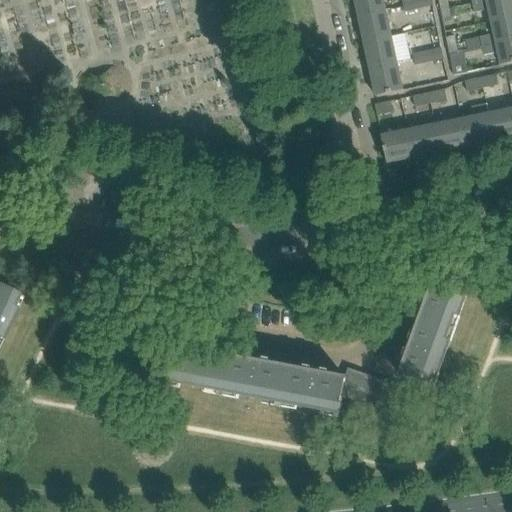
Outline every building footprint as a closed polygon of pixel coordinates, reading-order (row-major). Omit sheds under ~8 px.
[(358,5),(361,16),(387,10),(384,0),(355,0),(356,5),(358,5)] [(402,0),(403,5),(405,11),(419,8),(417,0),(402,0)] [(417,0),(419,8),(433,5),(432,0),(417,0)] [(438,0),(441,10),(450,8),(448,0),(438,0)] [(511,0),(488,0),(473,4),(475,12),(488,9),(491,22),(511,17),(511,0)] [(450,8),(441,10),(444,26),(453,24),(450,8)] [(361,27),(365,43),(388,38),(386,26),(390,25),(387,10),(361,16),(363,27),(361,27)] [(511,17),(491,22),(494,35),(481,38),(482,47),(511,40),(511,17)] [(446,37),(449,53),(458,52),(455,36),(446,37)] [(370,58),(372,69),(398,64),(395,49),(391,50),(388,38),(365,43),(368,58),(370,58)] [(511,40),(482,47),(458,52),(449,53),(454,76),(469,73),(466,57),(484,54),(484,56),(498,53),(500,65),(511,62),(511,40)] [(430,62),(444,59),(442,47),(428,50),(430,62)] [(430,62),(428,50),(413,53),(416,65),(430,62)] [(401,77),(398,64),(372,69),(375,80),(373,80),(376,97),(400,92),(397,78),(401,77)] [(496,75),(482,77),(484,88),(498,85),(496,75)] [(467,92),(484,88),(482,77),(465,81),(467,92)] [(98,87),(101,99),(104,98),(108,97),(112,97),(113,97),(109,85),(98,87)] [(445,90),(429,94),(431,104),(447,100),(445,90)] [(415,107),(431,104),(429,94),(413,97),(415,107)] [(391,102),(375,105),(377,115),(393,112),(391,102)] [(462,120),(467,145),(478,142),(479,144),(495,141),(489,114),(487,103),(472,107),(474,117),(462,120)] [(511,109),(489,114),(495,141),(510,138),(510,136),(511,135),(511,109)] [(76,112),(75,112),(65,111),(61,135),(72,137),(76,113),(76,112)] [(435,125),(441,152),(457,149),(456,147),(467,145),(462,120),(435,125)] [(408,131),(414,156),(425,153),(426,155),(441,152),(435,125),(408,131)] [(382,136),(387,163),(403,160),(403,158),(414,156),(408,131),(382,136)] [(137,192),(136,204),(144,204),(144,192),(137,192)] [(425,307),(421,317),(455,329),(471,285),(472,286),(476,273),(471,271),(471,270),(442,260),(438,270),(434,269),(429,282),(433,284),(430,293),(426,292),(425,293),(426,293),(421,305),(425,307)] [(0,342),(16,309),(17,310),(22,298),(17,295),(18,294),(0,285),(0,342)] [(418,327),(414,326),(409,339),(409,338),(408,339),(412,341),(409,349),(405,349),(401,362),(404,364),(400,375),(429,385),(430,384),(435,386),(440,374),(439,374),(455,329),(421,317),(418,327)] [(218,396),(220,396),(228,356),(219,354),(219,350),(206,348),(206,347),(205,347),(204,351),(195,350),(195,345),(194,345),(181,343),(180,347),(171,346),(171,345),(169,344),(164,370),(163,370),(162,377),(161,386),(165,386),(165,385),(179,388),(181,384),(204,388),(204,393),(218,395),(218,396)] [(238,358),(228,356),(220,396),(224,397),(238,399),(240,395),(263,399),(263,404),(277,406),(277,407),(280,407),(287,367),(277,365),(277,361),(264,359),(264,358),(262,362),(254,360),(254,356),(253,356),(240,354),(238,358)] [(321,415),(333,417),(335,417),(335,418),(339,418),(339,417),(341,410),(343,404),(342,404),(343,395),(345,378),(335,376),(336,372),(323,370),(323,369),(322,369),(321,373),(312,371),(312,367),(311,367),(298,365),(297,369),(287,367),(280,407),(283,408),(283,407),(296,410),(298,406),(321,410),(321,415)] [(348,371),(345,378),(343,395),(352,399),(360,375),(348,371)] [(352,399),(364,403),(373,379),(360,375),(352,399)] [(385,384),(373,379),(364,403),(377,407),(385,384)] [(385,384),(377,407),(389,412),(397,388),(396,388),(385,384)]
